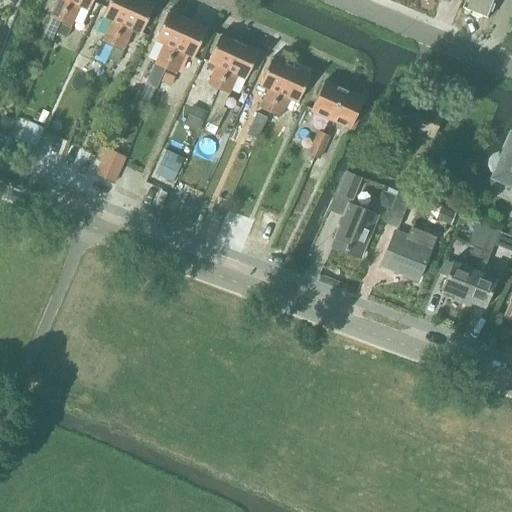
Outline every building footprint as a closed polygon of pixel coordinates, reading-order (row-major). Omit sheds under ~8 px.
[(54,33),(60,21),(69,0),(57,0),(44,29),(54,33)] [(69,0),(60,21),(70,25),(79,5),(88,10),(92,0),(69,0)] [(104,62),(112,45),(132,0),(109,0),(103,16),(112,20),(103,40),(95,58),(104,62)] [(140,32),(152,4),(142,0),(132,0),(112,45),(122,49),(131,29),(140,32)] [(488,17),(495,0),(465,0),(462,7),(488,17)] [(156,87),(186,20),(167,11),(155,40),(163,44),(144,86),(155,91),(157,88),(156,87)] [(192,57),(205,28),(186,20),(156,87),(157,88),(165,92),(183,53),(192,57)] [(204,119),(217,89),(238,43),(219,35),(207,62),(216,66),(195,114),(204,119)] [(238,43),(217,89),(227,94),(236,75),(245,79),(257,51),(238,43)] [(117,63),(123,51),(113,47),(108,59),(117,63)] [(269,112),(290,66),(272,58),(259,85),(268,89),(259,108),(269,112)] [(290,66),(269,112),(279,117),(287,98),(297,102),(309,75),(290,66)] [(330,118),(343,90),(323,81),(311,109),(330,118)] [(343,90),(330,118),(349,127),(362,99),(343,90)] [(432,137),(441,115),(410,103),(401,126),(394,123),(375,169),(393,176),(402,153),(403,153),(413,129),(432,137)] [(29,122),(20,141),(34,147),(42,128),(29,122)] [(308,153),(314,156),(320,159),(330,136),(318,131),(308,153)] [(511,136),(503,157),(499,156),(495,158),(493,161),(492,165),(494,169),(497,171),(509,176),(507,182),(511,184),(511,136)] [(106,151),(95,175),(113,183),(124,158),(106,151)] [(362,176),(346,171),(337,194),(354,200),(362,176)] [(398,189),(385,222),(397,227),(410,195),(398,189)] [(358,258),(376,214),(349,203),(331,247),(358,258)] [(472,233),(487,239),(494,242),(499,231),(477,222),(472,233)] [(412,228),(408,237),(394,232),(381,266),(417,280),(434,237),(412,228)] [(483,250),(462,299),(484,308),(496,279),(481,273),(494,242),(487,239),(472,233),(467,244),(473,246),(483,250)] [(473,246),(465,266),(452,261),(440,289),(462,299),(483,250),(473,246)]
